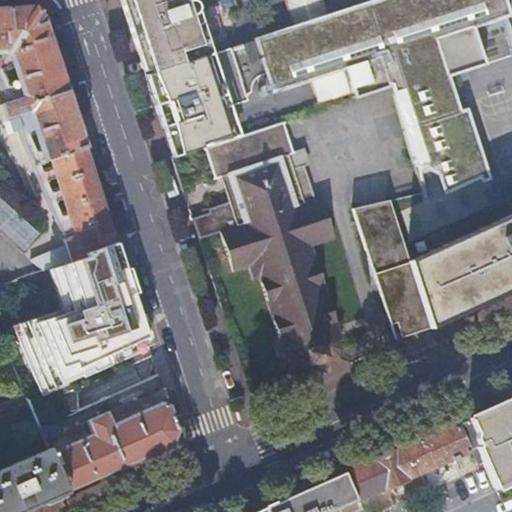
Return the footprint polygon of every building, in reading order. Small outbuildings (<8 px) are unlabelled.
[(118,0),(143,77),(209,56),(201,31),(199,25),(191,28),(188,20),(192,17),(194,15),(194,11),(190,0),(118,0)] [(388,87),(414,176),(424,174),(435,176),(441,196),(476,181),(478,185),(485,182),(463,113),(457,115),(445,79),(482,67),(486,81),(494,78),(478,28),(508,18),(502,0),(379,0),(380,1),(358,8),(352,0),(339,0),(315,15),(319,20),(252,41),(252,42),(224,51),(209,56),(143,77),(153,109),(158,107),(161,118),(156,119),(160,131),(165,144),(169,159),(197,150),(196,147),(206,144),(207,148),(235,138),(230,122),(226,109),(243,104),(242,99),(249,95),(248,92),(249,87),(252,83),(256,80),(263,77),(269,95),(344,72),(353,99),(388,87)] [(34,13),(28,9),(0,10),(0,51),(4,51),(9,56),(23,99),(0,107),(0,121),(1,124),(28,115),(43,163),(50,161),(82,151),(83,150),(69,108),(40,18),(34,13)] [(313,203),(303,169),(307,168),(301,151),(291,154),(281,123),(235,138),(207,148),(199,150),(210,182),(217,180),(221,193),(225,205),(204,211),(206,216),(189,221),(192,230),(195,242),(218,235),(230,273),(247,268),(251,281),(256,279),(282,360),(285,359),(288,370),(294,371),(304,368),(305,371),(317,367),(326,364),(326,361),(335,358),(339,351),(336,342),(338,341),(310,248),(331,241),(318,201),(313,203)] [(95,189),(82,151),(50,161),(75,238),(62,241),(66,253),(33,264),(37,276),(83,261),(81,256),(113,246),(95,189)] [(392,346),(395,345),(357,212),(386,204),(385,203),(348,211),(365,261),(365,280),(376,297),(392,346)] [(396,341),(425,331),(417,306),(404,264),(405,263),(400,248),(386,204),(357,212),(395,345),(398,343),(396,341)] [(455,318),(511,291),(511,215),(405,263),(404,264),(417,306),(425,331),(455,318)] [(153,367),(113,246),(81,256),(83,261),(37,276),(24,278),(59,402),(153,367)] [(50,459),(64,494),(94,480),(120,469),(168,447),(171,441),(174,433),(161,392),(140,401),(142,405),(131,410),(135,421),(115,430),(108,413),(79,427),(81,432),(83,431),(87,442),(78,447),(62,454),(50,459)] [(479,455),(481,463),(492,491),(498,504),(511,497),(511,399),(466,420),(473,436),(472,440),(476,449),(479,455)] [(303,493),(261,511),(332,511),(335,511),(358,511),(356,506),(358,506),(356,501),(384,489),(385,491),(405,482),(404,480),(450,460),(452,465),(458,462),(456,457),(464,453),(465,455),(467,454),(466,452),(469,451),(476,465),(481,463),(479,455),(476,449),(472,440),(473,436),(466,420),(303,493)] [(73,435),(78,447),(87,442),(83,431),(81,432),(73,435)] [(43,443),(46,449),(50,459),(62,454),(56,437),(43,443)] [(0,511),(23,511),(64,494),(50,459),(46,449),(0,469),(0,511)]
